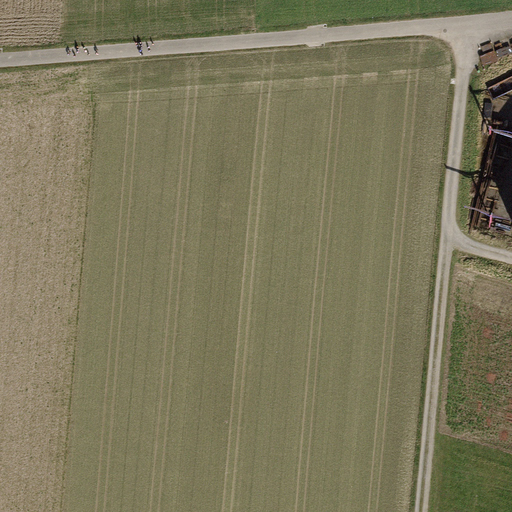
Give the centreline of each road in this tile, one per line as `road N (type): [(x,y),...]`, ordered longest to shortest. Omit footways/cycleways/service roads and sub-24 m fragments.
road 1 (track): [(511,19),(0,62)]
road 2 (track): [(420,511),(462,25)]
